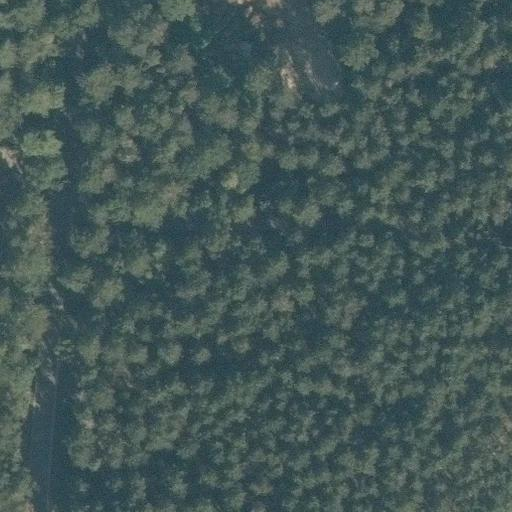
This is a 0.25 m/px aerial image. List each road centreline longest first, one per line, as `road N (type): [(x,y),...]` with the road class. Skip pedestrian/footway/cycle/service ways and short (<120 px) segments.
road 1 (track): [(511,230),(61,220),(7,165)]
road 2 (tertiary): [(37,511),(78,0)]
